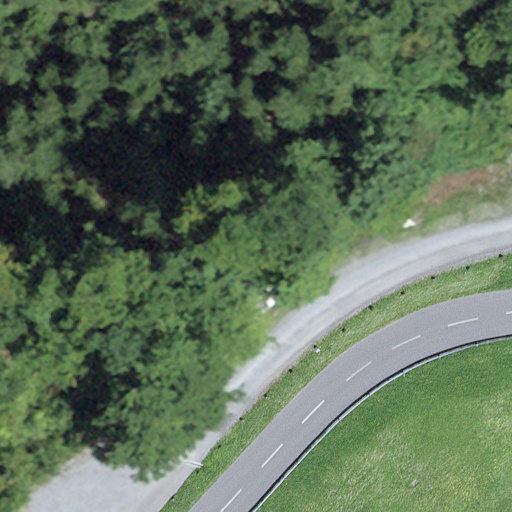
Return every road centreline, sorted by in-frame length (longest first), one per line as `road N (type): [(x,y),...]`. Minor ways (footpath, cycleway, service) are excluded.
road 1 (tertiary): [(211,511),(313,401),(377,347),(511,307)]
road 2 (track): [(511,234),(438,247),(312,309),(213,404)]
